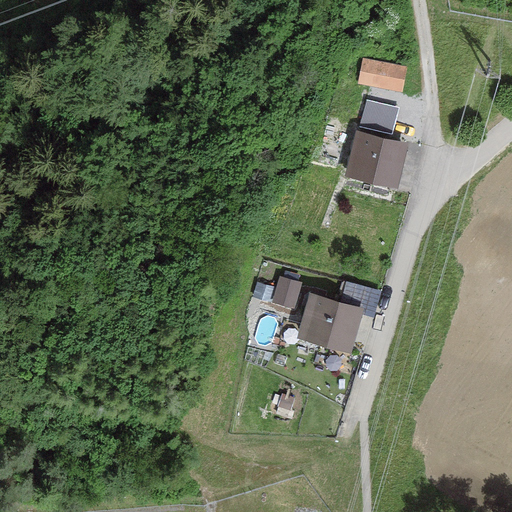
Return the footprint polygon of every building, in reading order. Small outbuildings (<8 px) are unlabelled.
[(405,68),(363,59),(358,83),(399,92),(405,68)] [(397,125),(400,102),(365,97),(362,120),(397,125)] [(408,142),(359,130),(348,174),(397,186),(408,142)] [(289,306),(297,281),(279,276),(271,301),(289,306)] [(363,306),(311,293),(300,336),(352,349),(363,306)] [(429,411),(422,439),(444,445),(451,417),(429,411)]
